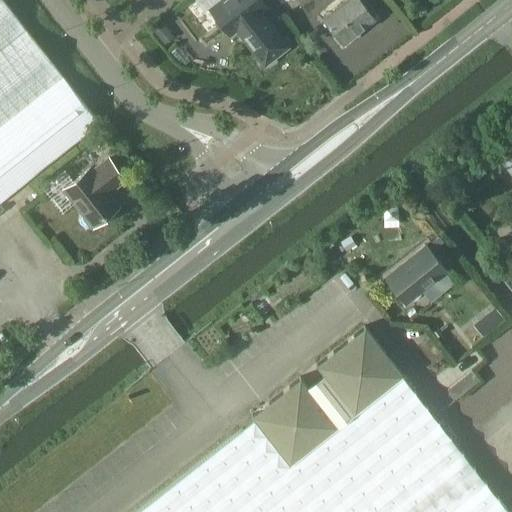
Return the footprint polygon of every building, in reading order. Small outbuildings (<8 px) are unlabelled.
[(0,0),(0,201),(100,123),(2,0),(0,0)] [(238,29),(242,34),(265,16),(261,12),(267,7),(261,0),(219,0),(209,9),(230,36),(238,29)] [(342,44),(375,18),(360,0),(349,0),(323,21),(342,44)] [(289,47),(265,16),(242,34),(240,36),(264,66),(289,47)] [(163,24),(153,32),(163,44),(173,37),(163,24)] [(511,145),(509,148),(508,152),(502,157),(511,169),(511,145)] [(108,192),(127,177),(110,156),(91,170),(88,167),(62,187),(94,227),(120,207),(108,192)] [(397,206),(383,206),(384,225),(398,225),(397,206)] [(446,270),(426,245),(385,278),(405,303),(410,299),(414,300),(420,295),(421,291),(446,270)] [(495,307),(473,324),(482,336),(505,319),(495,307)] [(289,464),(402,375),(403,374),(364,326),(316,364),(323,373),(307,386),(300,376),(251,415),(254,419),(289,464)] [(479,380),(472,371),(447,390),(455,400),(479,380)] [(509,511),(496,496),(402,375),(289,464),(254,419),(135,511),(509,511)]
